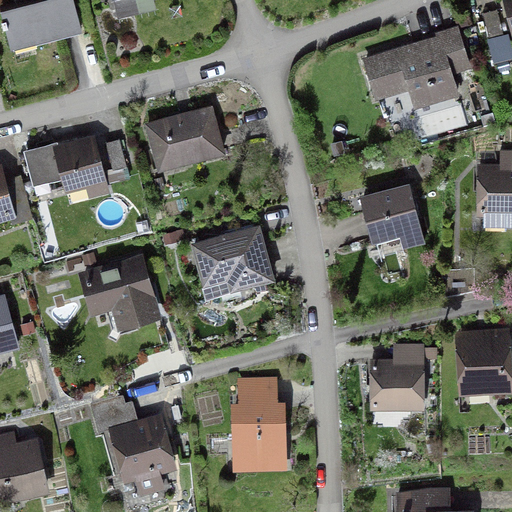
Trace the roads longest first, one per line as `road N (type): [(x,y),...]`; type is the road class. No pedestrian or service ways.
road 1 (residential): [(328,511),(320,341),(304,233),(259,53)]
road 2 (residential): [(259,53),(0,126)]
road 3 (residential): [(410,0),(259,53)]
